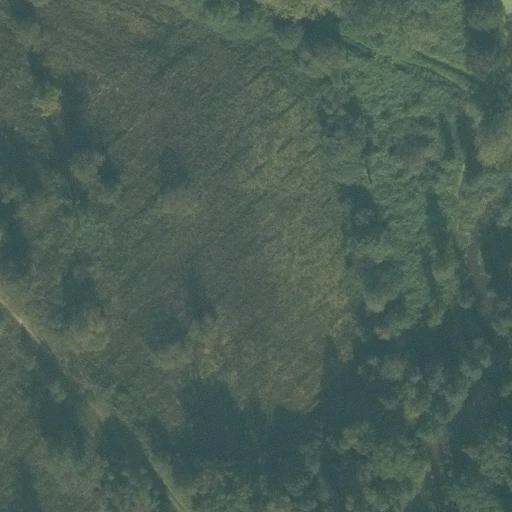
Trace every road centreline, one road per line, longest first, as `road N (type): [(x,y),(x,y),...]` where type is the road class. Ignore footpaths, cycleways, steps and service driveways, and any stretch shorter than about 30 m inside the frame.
road 1 (track): [(0,291),(182,511)]
road 2 (track): [(489,98),(273,0)]
